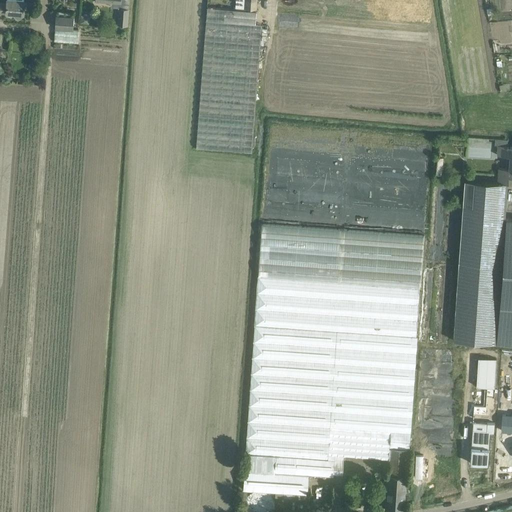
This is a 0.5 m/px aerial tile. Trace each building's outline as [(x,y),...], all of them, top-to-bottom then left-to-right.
[(22,16),(22,13),(23,13),(23,0),(6,0),(7,3),(0,2),(0,11),(14,13),(14,16),(16,18),(19,18),(22,16)] [(255,24),(256,11),(206,7),(196,148),(252,152),(261,24),(255,24)] [(119,8),(118,24),(127,24),(128,8),(119,8)] [(55,15),(54,28),(72,29),(73,16),(55,15)] [(81,15),(80,22),(89,23),(90,15),(81,15)] [(37,55),(32,61),(39,68),(44,62),(37,55)] [(498,182),(505,183),(511,183),(511,145),(498,145),(497,155),(510,156),(509,168),(499,167),(498,182)] [(437,157),(435,175),(442,175),(443,157),(437,157)] [(259,276),(420,288),(424,236),(263,224),(259,276)] [(423,343),(449,344),(452,263),(426,262),(423,343)] [(255,326),(336,332),(417,338),(420,288),(259,276),(255,326)] [(246,454),(275,456),(327,459),(329,429),(336,332),(255,326),(246,454)] [(409,435),(417,338),(336,332),(329,429),(409,435)] [(496,359),(478,358),(476,386),(494,387),(496,359)] [(511,415),(502,415),(501,430),(511,430),(511,415)] [(472,430),(470,464),(488,465),(490,433),(494,433),(494,423),(487,423),(486,430),(472,430)] [(329,429),(327,459),(334,460),(335,455),(389,459),(390,447),(408,449),(409,435),(329,429)] [(406,477),(408,449),(390,447),(389,459),(385,510),(403,511),(404,501),(406,477)] [(244,471),(273,474),(275,456),(246,454),(244,471)] [(333,476),(334,460),(327,459),(275,456),(273,474),(308,476),(308,474),(333,476)] [(307,494),(308,476),(273,474),(244,471),(244,479),(243,489),(307,494)] [(274,505),(274,502),(273,500),(272,498),(270,496),(268,494),(266,493),(265,493),(262,492),(259,492),(257,493),(255,493),(253,495),(251,497),(250,499),(249,501),(248,503),(248,506),(249,509),(250,511),(271,511),(273,510),(274,508),(274,505)]
